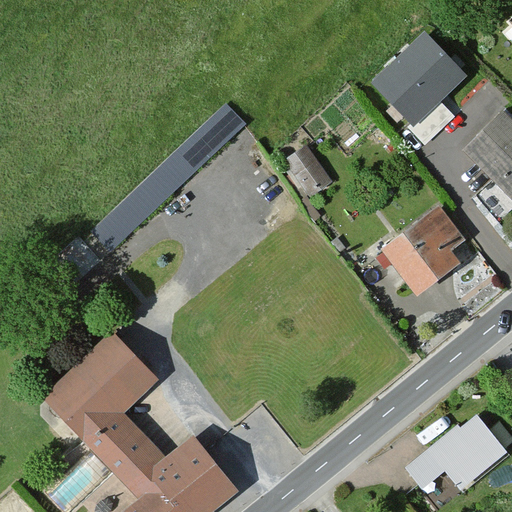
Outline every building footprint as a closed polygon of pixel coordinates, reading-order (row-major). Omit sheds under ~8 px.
[(425,32),(372,83),(413,126),(466,76),(425,32)] [(229,106),(91,227),(112,251),(249,130),(229,106)] [(511,110),(511,109),(472,149),(511,187),(511,110)] [(315,140),(290,150),(307,191),(332,181),(315,140)] [(121,196),(158,162),(149,152),(112,186),(121,196)] [(446,209),(392,253),(428,296),(482,253),(446,209)] [(161,379),(119,330),(42,396),(128,496),(109,511),(225,511),(248,492),(203,440),(171,468),(122,412),(161,379)] [(511,443),(487,412),(411,471),(430,495),(459,472),(475,492),(511,463),(511,443)]
